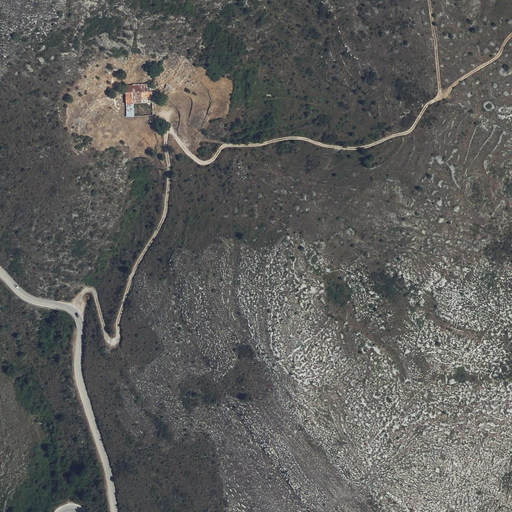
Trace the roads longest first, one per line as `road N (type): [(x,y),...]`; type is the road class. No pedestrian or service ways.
road 1 (track): [(73,311),(90,290),(109,341),(118,337),(131,275),(165,211),(169,132),(202,162),(223,144),(284,138),(354,149),(408,131),(428,103)]
road 2 (secondary): [(114,511),(78,375),(78,316),(28,300),(0,272)]
